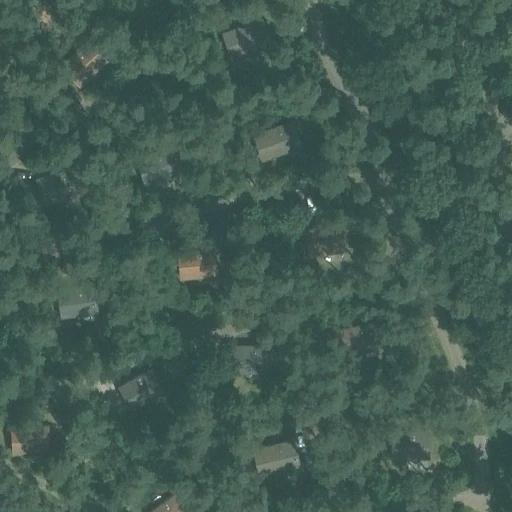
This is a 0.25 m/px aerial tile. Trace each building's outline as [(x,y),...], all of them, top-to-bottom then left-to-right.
[(261,17),(221,31),(230,58),(272,45),(261,17)] [(60,65),(78,85),(107,60),(88,39),(60,65)] [(252,133),(261,160),(303,146),(292,119),(252,133)] [(136,157),(144,185),(181,173),(172,146),(136,157)] [(35,177),(42,204),(85,193),(77,166),(35,177)] [(341,222),(303,229),(308,257),(346,249),(341,222)] [(180,278),(217,275),(215,247),(177,251),(180,278)] [(99,311),(94,283),(57,289),(59,317),(99,311)] [(373,320),(332,328),(339,356),(380,348),(373,320)] [(227,343),(226,372),(270,372),(270,343),(227,343)] [(150,367),(117,385),(131,410),(165,391),(150,367)] [(11,425),(12,453),(51,451),(49,423),(11,425)] [(428,429),(389,431),(391,459),(429,457),(428,429)] [(293,438),(253,447),(259,475),(301,465),(293,438)] [(191,511),(176,491),(145,511),(191,511)]
